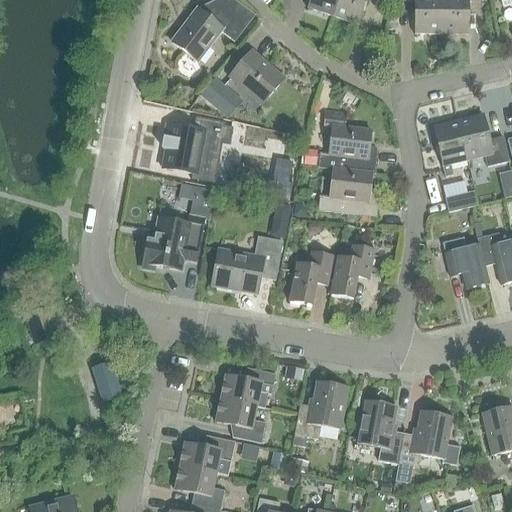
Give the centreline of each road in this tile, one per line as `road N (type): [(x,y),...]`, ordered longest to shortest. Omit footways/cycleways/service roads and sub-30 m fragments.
road 1 (unclassified): [(164,317),(111,300),(91,250),(137,0)]
road 2 (residential): [(398,357),(415,194),(396,92)]
road 3 (unclassified): [(398,357),(164,317)]
road 4 (residential): [(124,511),(164,317)]
road 5 (residential): [(396,92),(319,63),(268,24)]
